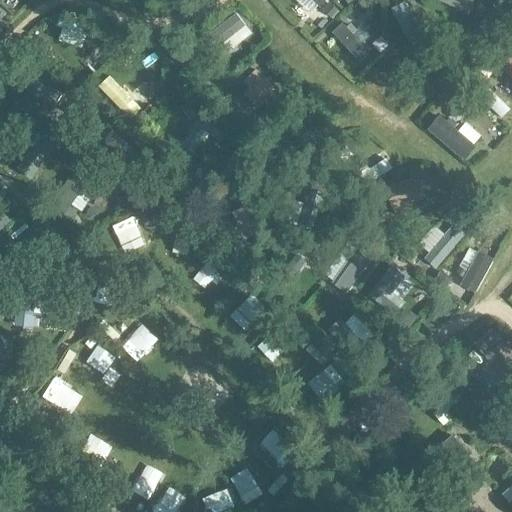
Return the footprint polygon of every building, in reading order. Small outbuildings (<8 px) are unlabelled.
[(367,12),(375,5),(369,0),(363,0),(359,4),(367,12)] [(438,0),(469,15),(475,4),(472,3),(465,0),(438,0)] [(337,11),(331,4),(324,12),(331,18),(337,11)] [(100,28),(59,15),(55,27),(96,40),(100,28)] [(397,28),(428,41),(433,27),(402,15),(397,28)] [(232,18),(224,30),(243,42),(241,45),(247,47),(248,45),(256,49),(263,38),(232,18)] [(351,24),(348,27),(344,23),(333,33),(360,63),(371,52),(355,35),(358,31),(351,24)] [(109,88),(148,55),(139,45),(100,78),(109,88)] [(503,60),(494,54),(489,62),(497,68),(503,60)] [(511,56),(501,69),(511,77),(511,56)] [(251,85),(243,93),(258,110),(277,93),(256,70),(246,80),(251,85)] [(209,71),(203,77),(209,83),(215,77),(209,71)] [(230,94),(223,87),(216,93),(224,100),(230,94)] [(456,98),(447,89),(437,100),(446,109),(456,98)] [(502,117),(510,109),(489,89),(481,97),(502,117)] [(189,106),(183,112),(191,119),(197,113),(189,106)] [(202,113),(181,145),(193,153),(201,141),(205,144),(210,136),(206,133),(214,120),(202,113)] [(476,148),(439,117),(427,131),(464,162),(476,148)] [(7,145),(0,149),(0,159),(3,166),(15,160),(7,145)] [(361,175),(357,178),(364,188),(394,169),(387,159),(369,169),(367,166),(359,171),(361,175)] [(420,177),(385,188),(393,210),(427,200),(420,177)] [(308,187),(297,226),(312,230),(323,192),(308,187)] [(243,207),(255,235),(259,247),(274,241),(258,201),(243,207)] [(461,239),(451,231),(429,259),(439,267),(461,239)] [(87,234),(80,243),(89,249),(95,240),(87,234)] [(359,249),(358,250),(350,244),(332,270),(339,276),(338,277),(350,286),(371,257),(359,249)] [(463,279),(460,287),(475,295),(493,260),(478,252),(477,253),(463,279)] [(273,258),(265,255),(262,262),(271,264),(273,258)] [(14,274),(26,275),(27,263),(15,262),(14,274)] [(392,266),(369,296),(393,316),(405,304),(392,293),(405,277),(392,266)] [(449,277),(440,271),(434,280),(443,285),(449,277)] [(511,285),(503,298),(511,303),(511,285)] [(398,317),(410,327),(416,320),(414,318),(415,316),(406,308),(398,317)] [(486,358),(502,344),(489,330),(474,344),(486,358)] [(418,348),(395,337),(390,348),(413,359),(418,348)] [(434,414),(443,425),(462,411),(453,399),(434,414)] [(430,455),(447,473),(470,452),(452,434),(430,455)]
